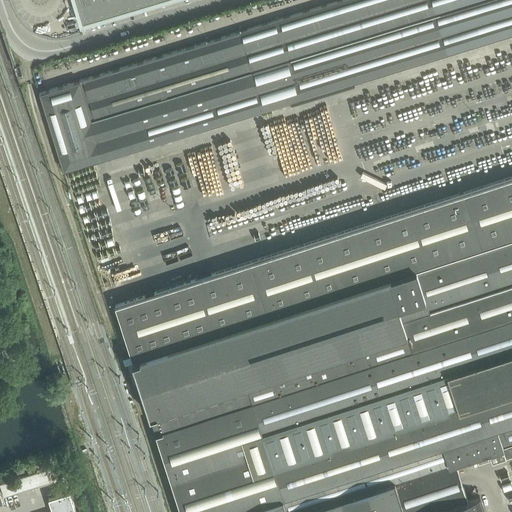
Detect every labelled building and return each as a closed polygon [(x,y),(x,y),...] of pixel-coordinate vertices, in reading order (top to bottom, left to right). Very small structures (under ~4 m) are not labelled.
[(511,0),(340,0),(39,92),(42,102),(49,122),(63,170),(511,32),(511,0)] [(153,0),(86,20),(80,0),(76,0),(84,25),(167,0),(153,0)] [(77,0),(83,20),(151,0),(77,0)] [(511,176),(115,304),(126,337),(129,346),(132,357),(133,360),(182,511),(483,511),(479,497),(468,500),(456,463),(476,456),(478,463),(511,452),(511,176)] [(130,356),(124,358),(126,364),(132,362),(130,356)] [(46,469),(0,483),(0,484),(4,497),(50,482),(46,469)] [(76,511),(70,491),(69,491),(49,497),(53,511),(76,511)]
